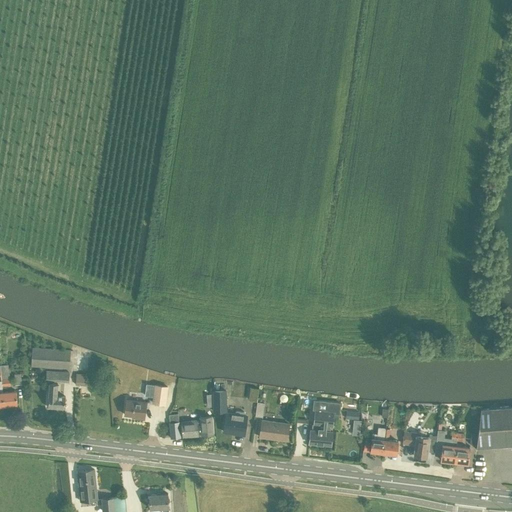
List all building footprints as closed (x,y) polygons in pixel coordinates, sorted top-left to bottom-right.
[(69,368),(70,350),(32,348),(31,366),(69,368)] [(9,371),(1,372),(3,386),(10,385),(9,371)] [(69,382),(69,372),(46,371),(46,380),(69,382)] [(75,384),(96,385),(99,385),(100,375),(76,373),(75,384)] [(48,407),(65,408),(65,396),(57,395),(57,383),(49,383),(48,407)] [(167,386),(155,384),(153,402),(165,404),(167,386)] [(214,411),(226,411),(225,390),(213,390),(214,411)] [(3,392),(4,405),(17,404),(16,391),(3,392)] [(144,418),(146,402),(126,399),(124,414),(136,416),(136,417),(144,418)] [(313,429),(329,431),(330,426),(332,426),(333,417),(338,418),(340,403),(316,401),(318,401),(317,410),(315,410),(313,429)] [(262,417),(264,403),(257,402),(255,416),(262,417)] [(511,442),(511,406),(481,409),(476,448),(477,448),(477,445),(491,444),(511,442)] [(347,418),(360,418),(361,410),(347,409),(347,418)] [(234,413),(234,414),(226,412),(223,432),(232,433),(233,431),(244,432),(247,415),(245,415),(245,414),(244,412),(236,411),(234,413)] [(199,420),(185,421),(180,421),(182,437),(201,435),(213,434),(211,416),(199,417),(199,420)] [(287,440),(289,423),(262,420),(260,436),(287,440)] [(171,438),(180,437),(179,421),(169,422),(171,438)] [(383,452),(386,428),(378,427),(376,438),(372,437),(370,451),(383,452)] [(386,428),(383,452),(396,454),(398,441),(388,439),(390,428),(386,428)] [(332,431),(329,431),(313,429),(310,429),(309,444),(331,446),(332,431)] [(437,435),(435,453),(442,454),(441,459),(455,461),(456,450),(456,445),(457,439),(451,439),(444,438),(445,430),(438,430),(437,435)] [(435,453),(437,435),(430,434),(430,437),(417,435),(417,433),(410,432),(404,431),(403,443),(415,444),(414,455),(427,457),(427,451),(435,452),(434,453),(435,453)] [(456,445),(455,461),(468,463),(470,447),(456,445)] [(97,499),(96,483),(94,469),(77,471),(80,501),(97,499)] [(162,511),(168,511),(168,493),(149,494),(150,508),(162,508),(162,511)] [(102,511),(125,511),(124,496),(101,498),(102,511)]
